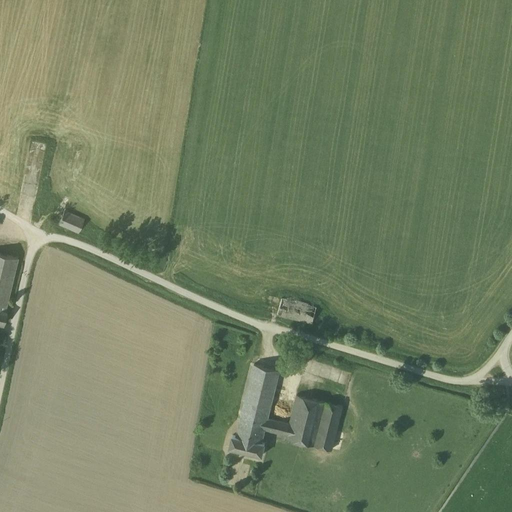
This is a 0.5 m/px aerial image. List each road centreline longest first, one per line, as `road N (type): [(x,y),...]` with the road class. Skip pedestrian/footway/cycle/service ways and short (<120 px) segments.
road 1 (unclassified): [(475,382),(446,381),(261,322),(88,242),(37,230)]
road 2 (unclassified): [(37,230),(0,390)]
